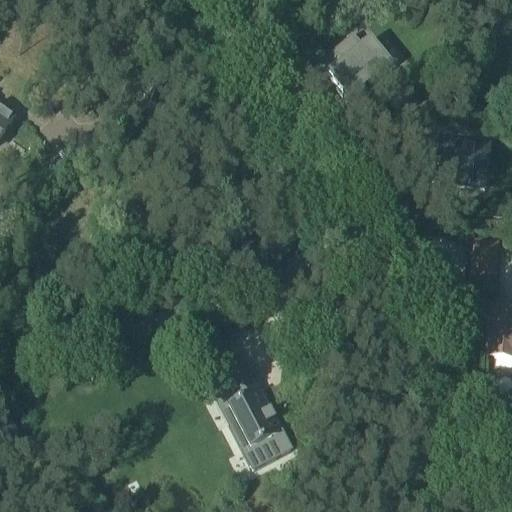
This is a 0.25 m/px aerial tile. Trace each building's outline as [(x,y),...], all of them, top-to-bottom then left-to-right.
[(473,29),(472,10),(457,11),(459,30),(473,29)] [(352,39),(327,59),(335,70),(341,76),(330,85),(346,106),(363,92),(359,88),(370,79),(374,84),(390,71),(368,43),(360,49),(352,39)] [(397,118),(416,106),(409,94),(389,107),(397,118)] [(0,143),(14,123),(0,112),(0,143)] [(492,183),(493,168),(486,167),(487,149),(423,143),(421,159),(437,160),(435,178),(449,180),(448,189),(483,193),(484,182),(492,183)] [(85,178),(36,219),(76,267),(101,246),(122,271),(143,254),(135,245),(147,236),(135,221),(139,217),(126,201),(120,205),(110,193),(103,199),(85,178)] [(469,280),(495,283),(499,248),(498,248),(498,243),(474,241),(474,245),(473,245),(469,280)] [(511,313),(488,311),(486,330),(487,331),(483,359),(495,360),(511,362),(511,313)] [(256,396),(253,390),(255,389),(248,375),(223,388),(233,409),(228,411),(235,424),(232,426),(246,453),(242,454),(250,469),(252,473),(275,461),(289,453),(280,435),(278,436),(257,395),(256,396)]
